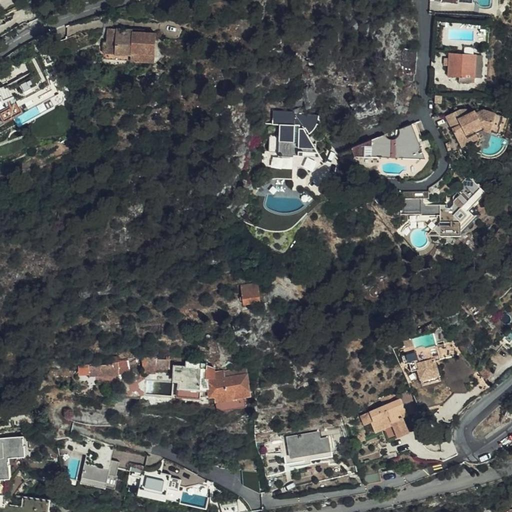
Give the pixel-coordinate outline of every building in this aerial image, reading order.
[(171,26),(188,31),(188,17),(187,14),(185,11),(182,9),(177,7),(171,26)] [(156,67),(159,38),(136,36),(136,34),(111,32),(109,48),(106,48),(105,61),(156,67)] [(415,75),(416,51),(403,50),(402,74),(415,75)] [(474,77),(475,54),(451,53),(451,58),(450,66),(450,75),(460,76),(460,82),(474,83),(474,77)] [(53,80),(44,58),(30,64),(35,77),(11,87),(10,84),(0,88),(0,91),(4,103),(17,98),(19,103),(28,99),(29,100),(39,96),(40,99),(55,93),(50,81),(53,80)] [(69,111),(66,102),(53,107),(56,116),(69,111)] [(458,125),(453,127),(461,141),(478,132),(486,128),(501,132),(503,126),(508,127),(511,114),(487,108),(478,112),(476,109),(470,113),(469,109),(461,109),(447,116),(451,123),(456,120),(458,125)] [(311,118),(311,114),(297,113),(297,112),(275,110),(274,124),(281,125),(281,136),(272,135),(271,152),(281,153),(281,155),(295,157),(295,155),(304,156),(304,168),(307,169),(310,173),(327,163),(318,147),(318,144),(318,142),(317,143),(315,143),(309,132),(310,132),(311,133),(317,127),(316,126),(311,118)] [(321,115),(311,114),(311,118),(316,126),(317,127),(318,126),(318,124),(321,123),(322,122),(322,120),(321,118),(321,115)] [(412,123),(419,139),(423,137),(417,121),(412,123)] [(426,157),(419,139),(412,123),(401,128),(401,133),(398,137),(396,138),(391,138),(388,137),(385,134),(352,148),(355,157),(426,157)] [(478,132),(461,141),(464,146),(480,137),(478,132)] [(279,176),(279,179),(293,179),(294,167),(280,166),(279,176)] [(428,213),(428,220),(442,233),(464,234),(483,213),(474,205),(487,192),(483,188),(483,184),(479,184),(476,182),(476,178),(473,178),(470,175),(456,189),(461,194),(455,200),(455,203),(449,209),(448,204),(442,204),(442,198),(423,199),(423,213),(428,213)] [(428,197),(428,190),(404,191),(404,198),(428,197)] [(241,302),(257,300),(255,282),(239,284),(241,302)] [(480,297),(474,289),(469,293),(476,301),(480,297)] [(475,330),(479,336),(486,331),(481,324),(474,328),(475,330)] [(484,341),(479,336),(475,330),(468,336),(469,338),(476,347),(484,341)] [(462,344),(467,350),(470,354),(477,348),(476,347),(469,338),(462,344)] [(402,349),(411,346),(409,339),(399,341),(402,349)] [(461,342),(458,345),(464,353),(467,350),(462,344),(461,342)] [(426,375),(427,381),(439,378),(433,359),(437,357),(435,348),(413,354),(412,352),(408,353),(406,351),(398,353),(404,372),(415,369),(418,377),(426,375)] [(110,363),(97,364),(97,373),(117,373),(117,371),(128,370),(126,358),(116,360),(115,355),(109,357),(110,363)] [(165,355),(164,359),(155,358),(155,356),(142,356),(143,375),(151,376),(153,367),(168,368),(169,356),(165,355)] [(200,393),(209,397),(208,392),(249,390),(248,368),(216,370),(216,365),(208,362),(208,358),(186,359),(186,364),(174,363),(173,377),(178,379),(177,394),(198,395),(200,393)] [(478,370),(486,379),(494,371),(487,362),(478,370)] [(97,373),(97,364),(87,365),(87,374),(97,373)] [(87,365),(76,366),(76,374),(87,374),(87,365)] [(470,393),(486,379),(478,370),(455,390),(457,392),(470,393)] [(137,395),(138,382),(122,382),(122,395),(137,395)] [(382,399),(384,405),(398,400),(395,393),(382,399)] [(414,393),(402,396),(408,414),(419,411),(414,393)] [(215,406),(244,404),(243,395),(214,396),(215,406)] [(398,400),(384,405),(360,415),(364,424),(370,422),(374,432),(391,425),(396,437),(407,433),(401,418),(398,411),(405,408),(401,399),(398,400)] [(408,415),(405,408),(398,411),(401,418),(408,415)] [(290,456),(329,449),(327,438),(318,439),(317,432),(287,437),(290,456)] [(22,444),(21,440),(0,441),(0,511),(47,511),(48,502),(22,498),(21,507),(3,506),(0,481),(3,481),(1,469),(5,469),(5,462),(6,462),(6,461),(17,460),(16,449),(20,449),(20,444),(22,444)] [(330,456),(329,449),(290,456),(282,457),(284,464),(330,456)] [(113,471),(88,466),(85,484),(118,490),(124,463),(115,461),(113,471)] [(175,477),(135,469),(133,478),(145,480),(142,496),(170,502),(175,477)] [(365,484),(381,481),(378,472),(363,475),(365,484)] [(241,511),(250,510),(243,499),(237,495),(219,497),(220,511),(241,511)] [(488,509),(490,511),(511,511),(511,505),(511,506),(510,503),(488,509)]
